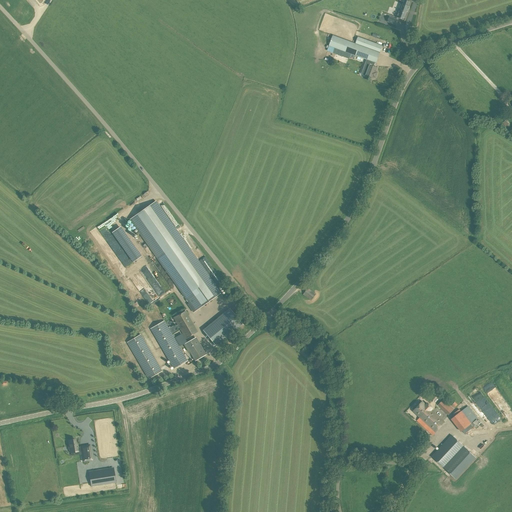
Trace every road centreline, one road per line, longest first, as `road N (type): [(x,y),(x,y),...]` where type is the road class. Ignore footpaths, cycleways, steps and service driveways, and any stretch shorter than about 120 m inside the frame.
road 1 (unclassified): [(265,317),(0,7)]
road 2 (unclassified): [(265,317),(362,195),(413,69),(450,40),(511,21)]
road 3 (unclassified): [(0,423),(110,402),(211,367),(265,317)]
road 4 (unclassified): [(341,511),(333,393),(265,317)]
